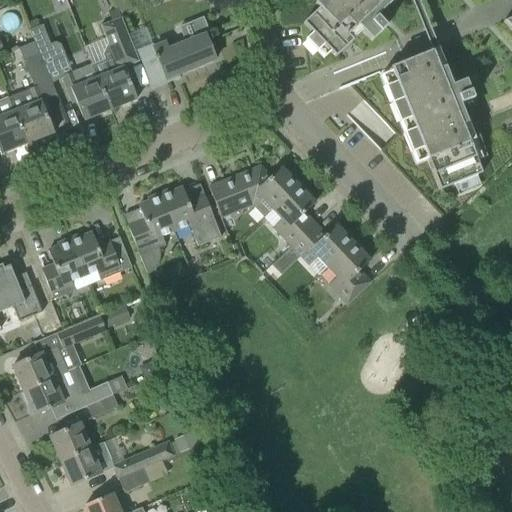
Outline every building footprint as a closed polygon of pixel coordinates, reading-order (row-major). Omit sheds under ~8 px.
[(347,36),(384,0),(318,0),(314,5),(318,9),(302,24),(334,58),(352,41),(347,36)] [(361,31),(371,41),(386,27),(376,17),(361,31)] [(104,60),(91,65),(109,107),(119,103),(121,106),(135,101),(127,81),(132,80),(127,67),(138,63),(134,51),(121,18),(100,26),(107,44),(103,54),(104,60)] [(165,80),(215,60),(205,36),(209,35),(209,33),(209,34),(202,18),(178,28),(185,43),(167,51),(164,44),(153,48),(152,45),(136,51),(144,72),(151,90),(167,84),(165,80)] [(511,18),(502,23),(511,33),(511,18)] [(35,19),(26,23),(29,31),(38,27),(35,19)] [(29,31),(33,42),(37,50),(50,45),(42,26),(38,27),(29,31)] [(26,91),(8,98),(26,141),(37,137),(38,140),(52,134),(45,115),(44,114),(49,112),(39,88),(50,84),(37,50),(33,42),(21,47),(37,86),(26,91)] [(389,68),(390,70),(439,191),(481,173),(432,51),(389,68)] [(72,73),(61,78),(61,80),(68,96),(72,95),(76,103),(83,121),(110,111),(108,108),(109,107),(91,65),(91,66),(72,73)] [(452,86),(456,96),(460,104),(473,99),(465,80),(452,86)] [(26,141),(8,98),(0,101),(0,153),(0,155),(27,144),(26,141)] [(270,209),(296,185),(280,168),(269,178),(259,167),(208,188),(211,196),(215,207),(216,209),(220,218),(250,205),(253,208),(261,200),(270,209)] [(271,228),(289,248),(314,225),(303,214),(314,204),(296,185),(270,209),(279,220),(271,228)] [(170,189),(158,194),(173,231),(188,225),(196,245),(219,236),(209,211),(204,198),(203,195),(187,202),(181,188),(171,192),(170,189)] [(173,231),(158,194),(146,199),(147,202),(137,206),(143,220),(127,227),(146,275),(150,274),(152,272),(155,269),(157,266),(158,263),(159,260),(159,257),(159,253),(159,251),(158,248),(165,245),(161,236),(173,231)] [(211,196),(204,198),(209,211),(216,209),(215,207),(211,196)] [(326,269),(352,244),(354,241),(345,231),(342,233),(335,226),(324,236),(314,225),(289,248),(307,266),(315,257),(326,269)] [(79,234),(67,239),(82,276),(95,271),(99,281),(120,272),(116,261),(109,242),(96,247),(91,233),(81,238),(79,234)] [(82,276),(67,239),(56,244),(57,247),(47,251),(52,265),(40,270),(52,299),(74,290),(70,281),(82,276)] [(352,244),(326,269),(334,278),(326,285),(345,306),(369,283),(358,272),(369,262),(352,244)] [(0,332),(0,331),(0,305),(9,302),(17,323),(32,317),(40,314),(30,288),(19,292),(9,266),(0,269),(0,332)] [(103,328),(127,318),(122,306),(98,316),(103,328)] [(55,335),(61,349),(104,330),(103,328),(98,316),(55,335)] [(11,367),(22,392),(63,374),(66,372),(56,348),(41,355),(41,354),(11,367)] [(151,362),(138,367),(144,380),(156,375),(151,362)] [(73,413),(86,407),(110,397),(105,384),(73,397),(63,374),(22,392),(33,417),(68,401),(73,413)] [(119,377),(105,384),(110,397),(124,391),(119,377)] [(110,397),(86,407),(91,419),(115,408),(110,397)] [(49,437),(59,462),(89,449),(78,424),(49,437)] [(113,468),(118,480),(143,469),(158,464),(174,457),(168,441),(112,465),(103,444),(89,449),(59,462),(70,487),(100,474),(113,468)] [(143,469),(118,480),(124,494),(149,482),(149,481),(162,475),(158,464),(143,469)] [(83,506),(86,511),(118,511),(111,494),(83,506)]
